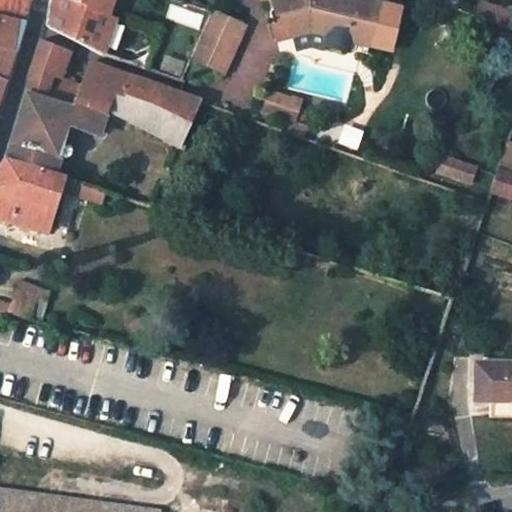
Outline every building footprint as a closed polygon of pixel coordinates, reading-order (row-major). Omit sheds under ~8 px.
[(28,0),(0,0),(0,15),(23,21),(28,0)] [(106,54),(117,19),(109,15),(66,0),(52,0),(51,17),(62,35),(74,42),(106,57),(106,54)] [(66,0),(109,15),(114,0),(125,5),(126,0),(66,0)] [(120,20),(125,5),(114,0),(109,15),(117,19),(120,20)] [(158,0),(154,11),(162,13),(166,0),(158,0)] [(176,18),(182,2),(176,0),(166,0),(162,13),(176,18)] [(369,46),(381,4),(364,0),(273,0),(280,22),(286,20),(290,36),(311,30),(328,35),(326,45),(348,51),(351,41),(369,46)] [(187,21),(193,6),(182,2),(176,18),(187,21)] [(245,26),(214,11),(213,13),(205,31),(235,46),(245,26)] [(0,48),(15,52),(18,38),(23,21),(0,15),(0,48)] [(51,17),(49,29),(62,35),(51,17)] [(311,30),(290,36),(303,39),(326,45),(328,35),(311,30)] [(223,72),(235,46),(205,31),(193,57),(223,72)] [(367,56),(369,46),(351,41),(348,51),(367,56)] [(63,51),(42,42),(30,73),(25,92),(47,99),(55,77),(62,80),(68,58),(63,51)] [(0,48),(0,79),(6,82),(9,73),(15,52),(0,48)] [(130,77),(90,63),(84,80),(123,95),(130,77)] [(68,134),(71,123),(100,133),(109,110),(111,105),(128,114),(126,119),(179,147),(200,102),(175,93),(130,77),(123,95),(84,80),(82,87),(62,80),(55,77),(47,99),(25,92),(10,145),(60,161),(61,159),(66,160),(71,157),(72,152),(70,147),(64,145),(55,143),(59,132),(68,134)] [(288,99),(271,92),(264,111),(283,118),(288,99)] [(293,100),(288,99),(283,118),(303,125),(308,110),(291,105),(293,100)] [(109,110),(126,119),(128,114),(111,105),(109,110)] [(99,138),(100,133),(71,123),(70,127),(99,138)] [(64,145),(68,134),(59,132),(55,143),(64,145)] [(511,145),(506,143),(502,155),(511,158),(511,145)] [(56,177),(60,161),(10,145),(6,159),(56,177)] [(511,158),(502,155),(499,165),(511,169),(511,158)] [(0,171),(0,218),(49,234),(58,206),(62,207),(66,194),(62,193),(66,180),(56,177),(6,159),(0,171)] [(470,184),(475,170),(441,159),(437,174),(470,184)] [(511,172),(498,168),(491,187),(511,193),(511,172)] [(62,193),(66,194),(86,201),(90,189),(66,180),(62,193)] [(102,206),(106,194),(90,189),(86,201),(102,206)] [(51,294),(18,282),(10,304),(0,301),(0,311),(42,322),(50,298),(51,294)] [(60,303),(50,298),(42,322),(53,326),(60,303)] [(511,365),(478,365),(477,401),(492,401),(511,401),(511,365)] [(511,416),(511,401),(492,401),(492,416),(511,416)] [(0,511),(163,511),(164,511),(79,499),(0,488),(0,511)]
